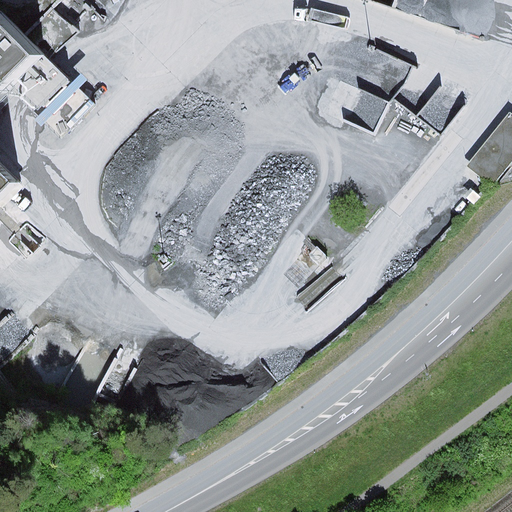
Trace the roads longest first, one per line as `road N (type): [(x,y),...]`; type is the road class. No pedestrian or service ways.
road 1 (primary): [(162,511),(328,414),(443,316),(511,240)]
road 2 (unknown): [(328,414),(208,356)]
